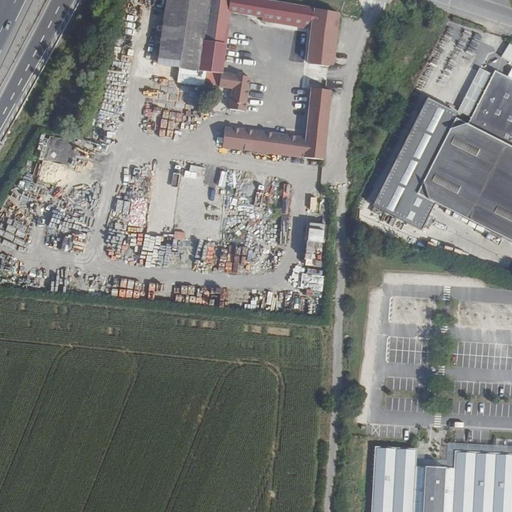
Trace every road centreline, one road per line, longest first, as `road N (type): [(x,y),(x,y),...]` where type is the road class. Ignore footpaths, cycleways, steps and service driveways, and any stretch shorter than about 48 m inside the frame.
road 1 (track): [(329,511),(342,168),(351,80),(379,0)]
road 2 (trunk): [(0,109),(57,0)]
